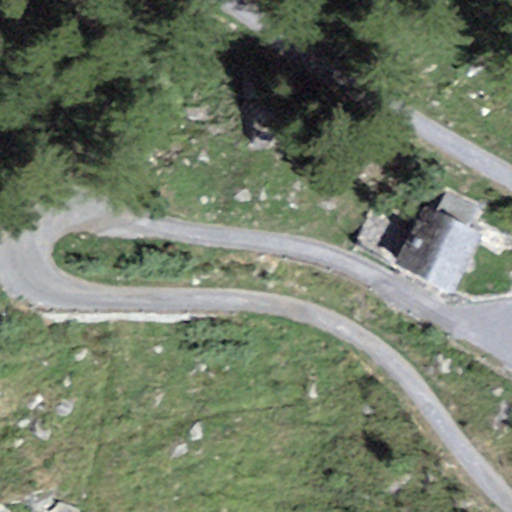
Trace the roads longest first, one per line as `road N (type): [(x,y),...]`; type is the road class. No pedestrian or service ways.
road 1 (track): [(511,510),(413,390),(341,331),(259,305),(48,295),(23,272),(18,247),(31,221),(63,211),(288,246),(361,271),(511,362)]
road 2 (track): [(511,180),(312,71),(215,0)]
